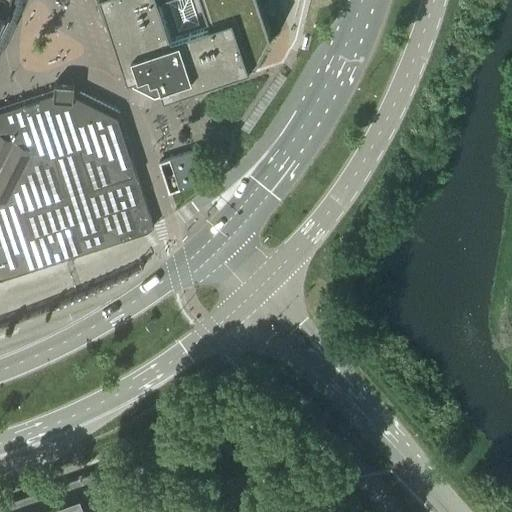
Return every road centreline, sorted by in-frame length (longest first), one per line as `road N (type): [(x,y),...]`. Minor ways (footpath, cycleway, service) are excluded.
road 1 (secondary): [(262,298),(326,228),(363,171),(413,68),(431,0)]
road 2 (secondary): [(0,446),(111,399),(262,298)]
road 3 (tertiary): [(462,511),(262,298)]
road 4 (secondary): [(365,0),(311,118),(211,238)]
road 5 (secondary): [(211,238),(108,317),(0,367)]
